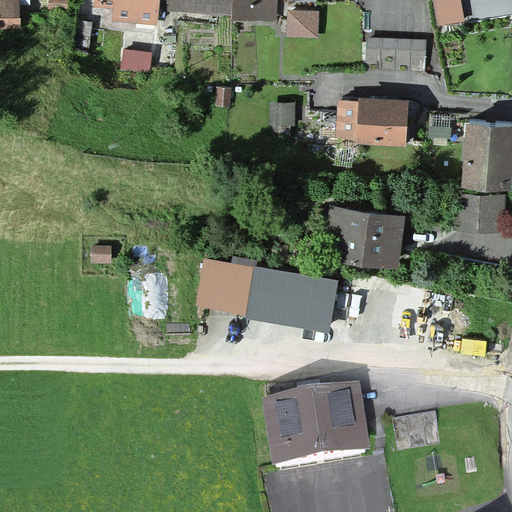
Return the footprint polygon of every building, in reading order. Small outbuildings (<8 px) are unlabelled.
[(0,0),(0,27),(17,27),(16,0),(0,0)] [(67,0),(50,0),(50,10),(67,11),(67,0)] [(156,0),(96,0),(96,4),(111,6),(110,20),(155,24),(156,8),(156,0)] [(187,0),(156,0),(156,8),(187,10),(187,0)] [(187,0),(187,10),(229,13),(229,0),(187,0)] [(229,0),(229,13),(228,18),(276,21),(276,0),(229,0)] [(463,24),(458,0),(450,0),(435,3),(439,28),(463,24)] [(317,10),(290,8),(288,34),(315,36),(317,10)] [(89,48),(92,22),(77,20),(75,47),(89,48)] [(425,39),(366,35),(364,68),(423,71),(425,39)] [(410,97),(338,94),(337,140),(409,143),(410,97)] [(295,102),(269,102),(269,124),(295,125),(295,102)] [(511,121),(463,120),(461,183),(511,184),(511,121)] [(507,192),(455,190),(453,228),(505,230),(507,192)] [(404,215),(332,207),(327,258),(399,266),(404,215)] [(337,276),(201,260),(195,308),(331,325),(337,276)] [(377,291),(349,290),(348,319),(376,320),(377,291)] [(371,446),(360,381),(262,397),(273,462),(371,446)] [(435,414),(394,419),(398,450),(439,445),(435,414)]
